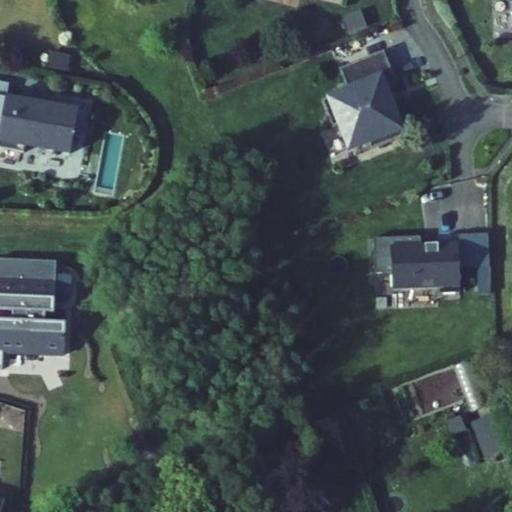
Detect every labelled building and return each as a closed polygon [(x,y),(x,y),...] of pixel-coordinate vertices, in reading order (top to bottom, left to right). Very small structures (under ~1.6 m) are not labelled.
[(382,96),(369,64),(325,82),(334,103),(308,114),(320,141),(327,138),(337,162),(355,154),(359,162),(395,146),(384,120),(380,121),(371,101),(382,96)] [(0,163),(4,164),(6,153),(29,158),(29,161),(50,165),(53,148),(61,149),(67,114),(34,108),(32,117),(12,113),(12,110),(0,108),(0,163)] [(462,295),(461,248),(422,249),(422,239),(375,241),(377,276),(393,275),(394,290),(439,288),(439,296),(462,295)] [(59,285),(0,282),(0,314),(20,315),(20,324),(0,323),(0,372),(6,373),(7,355),(68,358),(69,326),(48,325),(48,317),(58,317),(59,285)] [(455,368),(472,411),(484,406),(468,363),(455,368)] [(473,420),(481,456),(501,451),(493,416),(473,420)]
